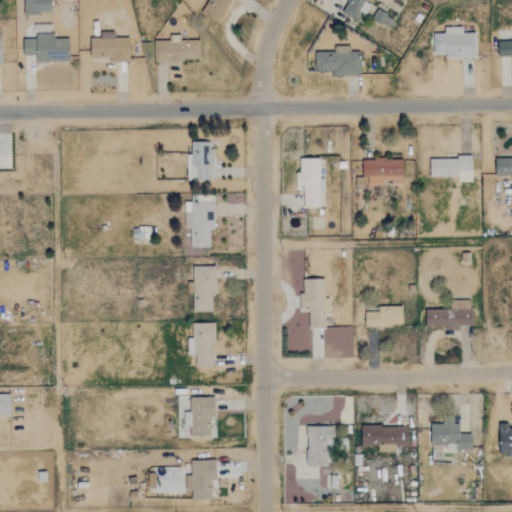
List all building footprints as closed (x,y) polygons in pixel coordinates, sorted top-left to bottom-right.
[(23,0),(23,13),(51,14),(51,0),(23,0)] [(207,0),(200,12),(215,22),(228,0),(207,0)] [(367,0),(348,0),(342,13),(355,19),(359,11),(365,14),(370,3),(367,2),(367,0)] [(475,57),(474,32),(463,32),(462,26),(444,27),(444,33),(433,33),(433,54),(445,54),(445,58),(475,57)] [(129,38),(113,38),(113,32),(100,31),(100,38),(90,38),(90,59),(128,60),(129,38)] [(23,55),(36,55),(36,61),(69,61),(69,38),(54,38),(54,33),(35,33),(35,39),(23,39),(23,55)] [(199,60),(199,40),(179,40),(179,36),(169,36),(169,42),(156,42),(156,62),(199,60)] [(511,41),(497,41),(497,56),(511,55),(511,41)] [(360,75),(359,52),(350,52),(350,46),(334,46),(334,52),(314,52),(315,71),(331,70),(331,76),(360,75)] [(187,180),(211,180),(211,142),(190,142),(190,154),(187,154),(187,180)] [(472,182),(471,155),(457,155),(457,159),(430,159),(430,177),(457,176),(457,182),(472,182)] [(511,156),(495,157),(495,176),(506,176),(507,188),(511,188),(511,156)] [(320,158),(299,158),(299,172),(294,172),(294,189),(303,189),(303,208),(320,208),(320,194),(324,194),(324,179),(320,179),(320,158)] [(403,158),(361,158),(362,177),(368,176),(368,185),(384,184),(384,181),(394,180),(394,185),(403,185),(403,158)] [(355,178),(355,189),(367,188),(367,177),(355,178)] [(214,231),(214,195),(190,195),(190,202),(184,202),(183,223),(190,223),(190,247),(210,247),(210,231),(214,231)] [(214,266),(193,266),(193,312),(213,312),(214,266)] [(325,279),(300,279),(300,312),(308,312),(308,328),(325,328),(325,313),(329,313),(329,298),(324,298),(325,279)] [(456,301),(456,309),(425,309),(425,326),(445,326),(445,330),(460,330),(460,325),(471,325),(471,301),(456,301)] [(365,327),(402,326),(402,306),(365,307),(365,327)] [(214,323),(191,323),(191,338),(187,338),(187,355),(195,355),(195,367),(212,367),(211,344),(215,344),(214,323)] [(0,416),(10,416),(9,393),(0,393),(0,416)] [(209,437),(210,417),(212,417),(213,398),(191,397),(189,436),(209,437)] [(431,444),(456,444),(457,450),(471,450),(471,433),(460,434),(459,422),(431,422),(431,444)] [(499,456),(511,456),(511,428),(507,428),(507,424),(499,424),(499,456)] [(332,425),(305,426),(306,465),(333,465),(332,425)] [(409,445),(408,425),(360,426),(361,445),(409,445)] [(211,499),(211,480),(214,480),(215,460),(191,460),(190,475),(185,475),(185,490),(191,490),(191,499),(211,499)]
